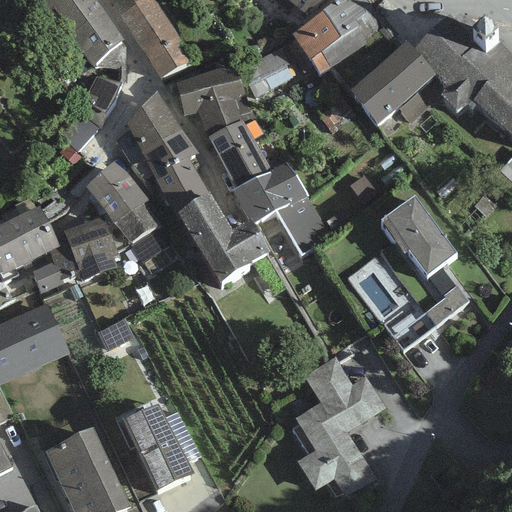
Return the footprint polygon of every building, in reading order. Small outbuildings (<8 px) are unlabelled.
[(95,0),(38,0),(55,27),(62,22),(93,65),(124,40),(95,0)] [(108,0),(119,16),(142,0),(108,0)] [(194,57),(154,0),(142,0),(119,16),(162,78),(194,57)] [(288,0),(309,17),(325,0),(288,0)] [(373,8),(364,0),(336,0),(322,10),(341,37),(357,28),(360,26),(356,21),(373,8)] [(341,37),(322,10),(292,34),(309,61),(341,37)] [(449,16),(413,48),(436,74),(434,75),(446,87),(439,95),(456,112),(467,105),(471,111),(477,105),(511,135),(511,54),(492,32),(498,29),(485,16),(467,33),(449,16)] [(367,45),(357,28),(341,37),(309,61),(320,76),(367,45)] [(407,41),(350,90),(379,123),(396,109),(420,88),(434,75),(436,74),(413,48),(407,41)] [(236,64),(175,82),(185,116),(198,113),(208,138),(243,123),(235,98),(246,95),(236,64)] [(103,88),(89,117),(109,127),(123,98),(103,88)] [(432,101),(420,88),(396,109),(409,123),(432,101)] [(198,154),(156,91),(126,125),(152,173),(189,158),(198,154)] [(270,173),(243,123),(208,138),(236,188),(270,173)] [(208,192),(189,158),(152,173),(174,213),(208,192)] [(118,159),(85,186),(108,216),(113,221),(130,243),(157,226),(159,224),(143,204),(148,200),(118,159)] [(288,162),(270,173),(236,188),(232,192),(252,223),(275,211),(301,257),(332,239),(308,197),(288,162)] [(269,251),(257,227),(253,227),(248,221),(232,229),(208,192),(174,213),(221,282),(269,251)] [(457,253),(415,196),(380,221),(404,253),(408,250),(426,275),(457,253)] [(29,198),(15,206),(20,216),(34,209),(29,198)] [(20,216),(11,220),(31,261),(49,252),(60,247),(40,206),(34,209),(20,216)] [(108,216),(64,231),(69,243),(83,281),(117,267),(113,259),(119,256),(117,251),(131,246),(130,243),(113,221),(108,216)] [(0,225),(0,266),(3,272),(1,273),(2,276),(31,261),(11,220),(0,225)] [(171,246),(157,226),(130,243),(131,246),(142,265),(144,263),(152,275),(178,258),(171,246)] [(83,281),(69,243),(60,247),(49,252),(53,263),(33,272),(42,299),(83,281)] [(46,304),(0,324),(0,386),(69,355),(46,304)] [(125,320),(97,332),(106,353),(134,341),(125,320)] [(336,357),(304,376),(321,404),(296,420),(315,450),(297,461),(316,491),(335,479),(347,499),(377,480),(347,433),(385,410),(365,379),(354,386),(336,357)] [(0,390),(0,424),(14,417),(0,390)] [(158,403),(117,424),(130,450),(135,448),(157,491),(193,473),(158,403)] [(122,511),(131,508),(92,428),(44,451),(73,511),(122,511)] [(0,473),(11,467),(0,445),(0,473)]
